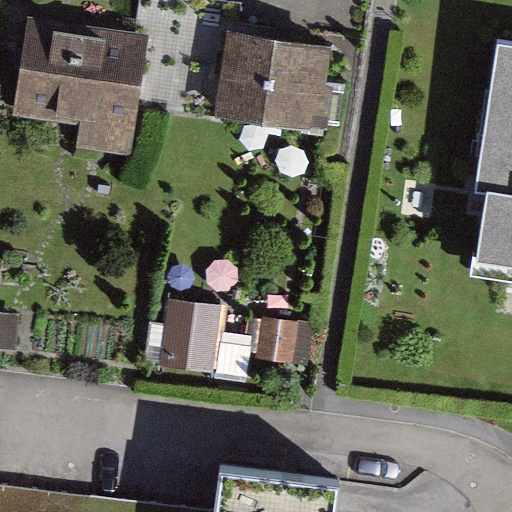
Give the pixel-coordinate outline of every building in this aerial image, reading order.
[(131,137),(148,44),(34,24),(17,117),(131,137)] [(311,126),(319,47),(219,38),(212,117),(311,126)] [(511,43),(492,41),(457,264),(511,272),(511,43)] [(252,371),(261,304),(165,291),(156,358),(252,371)] [(302,370),(307,327),(264,322),(259,365),(302,370)] [(332,511),(336,482),(220,468),(215,509),(215,511),(332,511)] [(0,511),(215,511),(215,509),(0,482),(0,511)]
